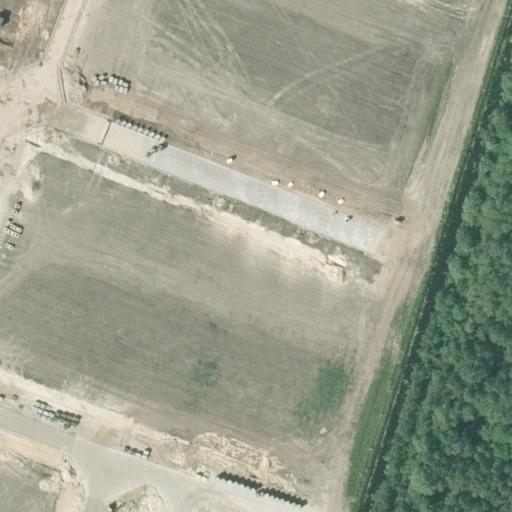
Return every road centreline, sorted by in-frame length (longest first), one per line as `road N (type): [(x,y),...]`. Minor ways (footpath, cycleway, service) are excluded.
road 1 (residential): [(29,105),(376,244)]
road 2 (unknown): [(59,445),(192,495),(206,489),(276,511)]
road 3 (unclassified): [(89,511),(85,479),(70,453),(0,419)]
